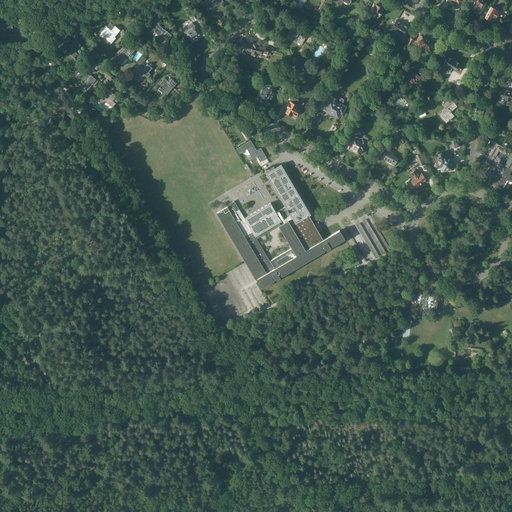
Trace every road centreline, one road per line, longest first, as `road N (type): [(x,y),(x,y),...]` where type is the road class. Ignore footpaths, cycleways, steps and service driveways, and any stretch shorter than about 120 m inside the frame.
road 1 (track): [(85,122),(247,395)]
road 2 (residential): [(419,218),(198,87)]
road 3 (unclassified): [(466,194),(492,48)]
road 4 (residential): [(198,87),(154,114),(88,57)]
road 5 (track): [(247,395),(317,511)]
road 6 (unclassified): [(419,218),(419,254),(435,272),(470,276),(497,254)]
